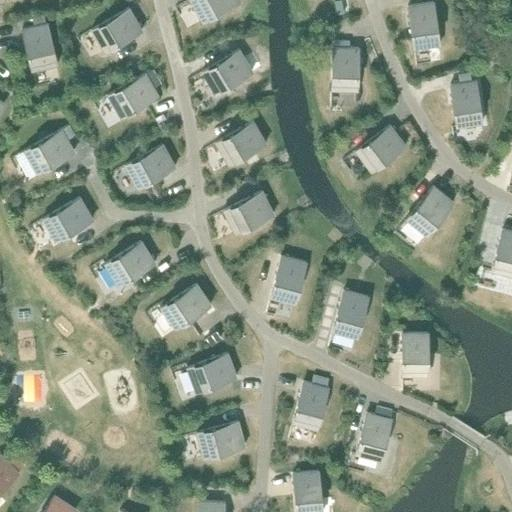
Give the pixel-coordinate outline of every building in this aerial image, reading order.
[(240,0),(188,0),(201,23),(241,1),(240,0)] [(434,1),(406,5),(412,50),(440,46),(434,1)] [(129,7),(90,29),(103,53),(143,31),(129,7)] [(47,22),(20,28),(30,72),(58,66),(47,22)] [(332,46),(331,89),(357,90),(358,47),(349,47),(334,46),(332,46)] [(239,48),(200,71),(214,95),(253,72),(239,48)] [(152,71),(145,74),(153,88),(160,84),(152,71)] [(145,73),(107,95),(120,117),(158,96),(153,88),(145,74),(145,73)] [(469,73),(458,75),(459,82),(459,83),(470,81),(470,80),(469,73)] [(459,83),(449,84),(456,127),(481,123),(475,80),(470,81),(459,83)] [(253,119),(214,141),(228,166),(267,143),(253,119)] [(389,123),(353,150),(370,173),(406,146),(389,123)] [(68,126),(61,130),(67,141),(74,137),(68,126)] [(61,129),(23,150),(36,173),(74,152),(67,141),(61,130),(61,129)] [(162,144),(124,165),(137,188),(175,167),(162,144)] [(432,184),(404,219),(425,237),(454,202),(432,184)] [(262,189),(222,209),(234,234),(274,214),(262,189)] [(80,196),(40,218),(54,243),(94,220),(80,196)] [(511,230),(501,228),(489,271),(511,277),(511,230)] [(141,241),(104,264),(118,286),(155,263),(141,241)] [(280,255),(269,297),(294,304),(305,262),(280,255)] [(196,281),(158,307),(174,330),(212,305),(196,281)] [(342,288),(330,332),(357,339),(369,295),(342,288)] [(428,331),(400,331),(400,377),(428,376),(428,331)] [(227,351),(185,367),(195,393),(237,377),(227,351)] [(312,375),(310,383),(326,387),(328,379),(312,375)] [(302,381),(291,422),(316,429),(327,387),(326,387),(310,383),(302,381)] [(376,406),(374,414),(389,418),(391,410),(376,406)] [(366,412),(355,453),(380,460),(391,418),(389,418),(374,414),(366,412)] [(238,419),(194,431),(202,458),(245,446),(238,419)] [(0,454),(0,490),(18,472),(17,472),(6,460),(0,454)] [(12,455),(6,460),(17,472),(23,466),(12,455)] [(323,511),(319,469),(291,472),(295,511),(323,511)] [(54,494),(41,511),(75,511),(77,509),(54,494)] [(197,499),(196,511),(224,511),(225,500),(197,499)]
